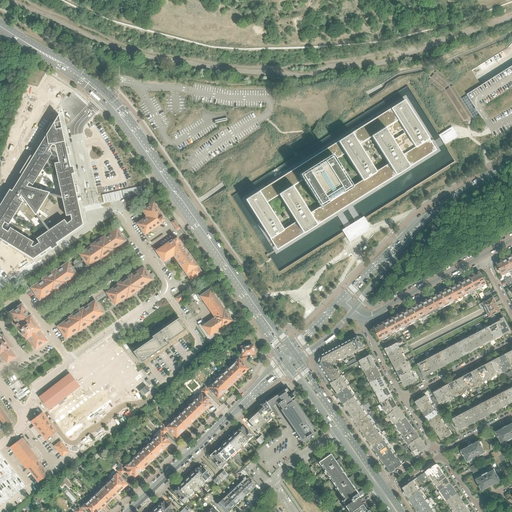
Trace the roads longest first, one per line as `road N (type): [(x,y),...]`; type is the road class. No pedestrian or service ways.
road 1 (primary): [(511,138),(285,280),(0,494)]
road 2 (primary): [(5,511),(298,291),(511,158)]
road 3 (unknown): [(25,0),(126,45),(248,67),(416,47),(511,12)]
road 4 (secondary): [(269,325),(114,107),(0,25)]
road 5 (residential): [(127,511),(263,379)]
road 6 (secondary): [(400,246),(449,198),(511,159)]
road 7 (residential): [(362,315),(480,256)]
road 8 (unknown): [(148,256),(47,330)]
road 9 (unknown): [(34,310),(134,236)]
road 10 (residential): [(511,340),(404,399)]
road 11 (residential): [(244,511),(337,432)]
